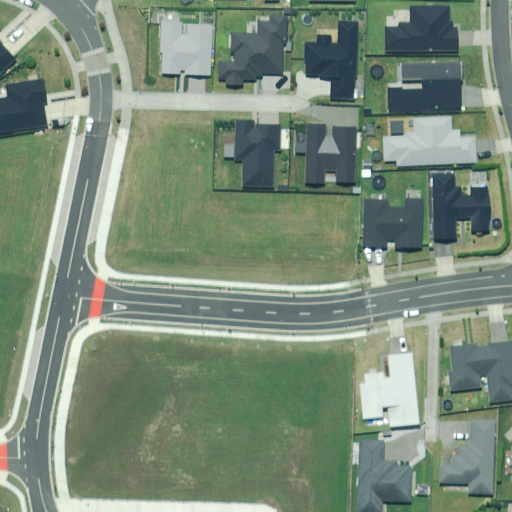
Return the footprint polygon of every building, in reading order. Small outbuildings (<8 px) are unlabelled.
[(383,29),(383,51),(457,51),(456,30),(448,30),(448,8),(408,8),(409,24),(398,24),(398,29),(383,29)] [(226,81),(226,86),(242,86),(243,80),(262,80),(262,75),(282,75),(283,45),(287,45),(287,18),(270,17),(270,23),(257,23),(256,36),(231,35),(231,63),(218,62),(218,81),(226,81)] [(355,100),(357,22),(339,22),(338,44),(331,44),(331,37),(317,36),(317,44),(305,44),(304,76),(318,76),(318,79),(331,79),(330,99),(355,100)] [(182,24),(161,24),(160,53),(163,53),(162,76),(209,78),(211,28),(187,27),(187,36),(181,36),(182,24)] [(0,73),(14,61),(0,46),(0,73)] [(387,91),(387,110),(460,110),(459,63),(401,64),(401,82),(422,82),(422,90),(387,91)] [(0,134),(46,127),(42,104),(45,104),(41,81),(6,88),(8,99),(0,100),(0,134)] [(397,161),(398,168),(476,164),(475,138),(460,138),(460,132),(451,132),(450,119),(413,121),(414,139),(382,140),(383,162),(397,161)] [(254,122),(237,122),(236,161),(244,161),(243,188),(272,188),(273,151),(279,151),(279,128),(254,128),(254,122)] [(354,184),(355,128),(332,128),(332,138),(326,138),(326,127),(307,126),(306,186),(323,186),(323,170),(335,171),(335,184),(354,184)] [(454,175),(433,175),(433,242),(456,242),(456,219),(471,219),(471,233),(487,233),(487,190),(470,190),(470,198),(461,198),(461,188),(454,188),(454,175)] [(388,201),(363,200),(362,248),(387,248),(387,241),(394,242),(394,249),(420,249),(421,201),(405,201),(405,209),(387,209),(388,201)] [(511,389),(511,348),(511,342),(449,350),(452,372),(448,372),(450,392),(479,389),(478,377),(486,376),(489,404),(511,401),(511,397),(511,390),(511,389)] [(418,426),(410,357),(387,359),(390,381),(382,382),(381,375),(364,377),(365,386),(361,386),(364,420),(381,418),(380,410),(387,409),(389,429),(418,426)] [(491,496),(494,421),(470,420),(469,443),(465,443),(465,448),(459,448),(458,459),(452,458),(451,467),(440,466),(439,485),(469,486),(468,495),(491,496)] [(359,441),(356,511),(380,511),(381,503),(409,503),(410,468),(397,468),(397,463),(382,463),(382,441),(359,441)]
